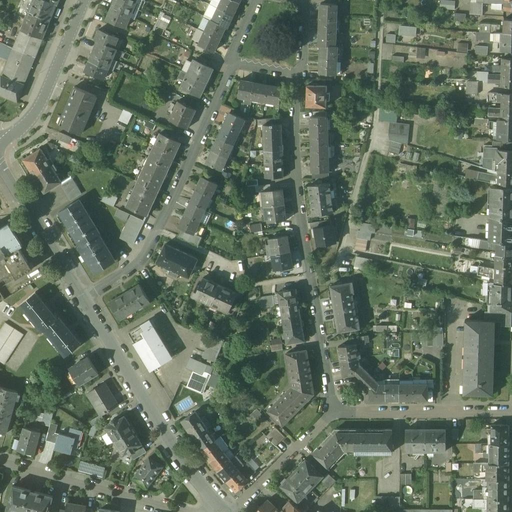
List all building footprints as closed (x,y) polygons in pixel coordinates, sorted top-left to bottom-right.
[(56,5),(44,0),(33,0),(28,12),(50,21),(56,5)] [(133,8),(115,0),(111,10),(129,17),(133,8)] [(142,0),(136,0),(133,8),(138,10),(142,0)] [(239,2),(234,0),(220,0),(218,6),(217,8),(233,15),(239,2)] [(511,0),(495,0),(495,4),(495,6),(502,6),(504,6),(503,10),(511,9),(511,0)] [(482,3),(469,2),(469,14),(482,15),(482,3)] [(337,4),(320,4),(320,18),(336,18),(337,4)] [(138,10),(133,8),(129,17),(134,20),(138,10)] [(233,15),(217,8),(212,20),(225,26),(227,27),(233,15)] [(129,17),(111,10),(106,21),(124,28),(129,17)] [(50,21),(28,12),(21,31),(42,40),(50,21)] [(336,18),(320,18),(319,32),(336,32),(336,18)] [(212,20),(210,19),(205,32),(220,39),(225,26),(212,20)] [(397,34),(414,35),(415,25),(397,25),(397,34)] [(205,32),(197,29),(192,39),(200,43),(205,32)] [(117,38),(99,30),(95,40),(98,41),(113,48),(117,38)] [(42,40),(21,31),(13,49),(35,57),(42,40)] [(220,39),(205,32),(200,43),(199,45),(214,52),(220,39)] [(336,32),(319,32),(319,46),(321,46),(321,45),(335,46),(335,45),(336,32)] [(479,32),(476,32),(476,40),(487,40),(487,42),(494,43),(494,41),(493,41),(493,33),(479,32)] [(393,42),(394,34),(386,33),(384,40),(393,42)] [(511,46),(503,47),(503,33),(500,33),(500,41),(500,50),(511,50),(511,46)] [(511,33),(504,33),(503,33),(503,47),(511,46),(511,33)] [(113,48),(98,41),(93,51),(111,59),(116,49),(113,48)] [(13,49),(0,43),(0,55),(9,59),(13,49)] [(466,44),(458,43),(457,51),(465,52),(466,44)] [(335,46),(321,45),(321,46),(320,59),(337,60),(337,45),(335,45),(335,46)] [(488,47),(476,46),(475,54),(487,55),(488,47)] [(35,57),(13,49),(9,59),(2,77),(24,86),(35,57)] [(111,59),(93,51),(89,61),(107,69),(111,59)] [(511,58),(502,58),(501,65),(501,72),(511,72),(511,58)] [(337,60),(320,59),(320,74),(336,74),(337,60)] [(193,63),(187,60),(182,71),(190,74),(192,69),(191,69),(193,63)] [(213,69),(195,60),(193,63),(191,69),(192,69),(190,74),(190,75),(208,84),(212,76),(210,75),(213,69)] [(107,69),(89,61),(85,72),(103,80),(107,69)] [(208,84),(190,75),(190,74),(182,71),(179,77),(185,81),(182,88),(200,96),(203,90),(205,91),(208,84)] [(488,72),(477,71),(476,80),(488,81),(489,74),(488,74),(488,72)] [(511,72),(501,72),(501,74),(501,86),(511,86),(511,72)] [(501,74),(489,74),(488,81),(488,83),(498,83),(498,86),(501,86),(501,74)] [(24,86),(2,77),(0,81),(0,93),(17,101),(24,86)] [(255,83),(241,80),(238,96),(246,98),(245,103),(252,104),(252,99),(255,83)] [(269,85),(255,83),(252,99),(266,101),(269,85)] [(282,88),(269,85),(266,101),(280,104),(282,88)] [(325,86),(308,86),(307,107),(324,107),(325,86)] [(74,87),(58,125),(80,134),(96,96),(74,87)] [(511,93),(491,93),(490,101),(501,102),(501,106),(511,106),(511,93)] [(196,110),(177,101),(168,120),(187,128),(196,110)] [(511,106),(501,106),(501,108),(490,108),(490,116),(501,116),(501,119),(511,119),(511,106)] [(125,109),(120,119),(129,123),(134,112),(125,109)] [(245,119),(230,113),(224,126),(239,132),(245,119)] [(155,118),(150,115),(147,121),(153,123),(155,118)] [(314,117),(311,117),(311,131),(327,131),(327,117),(325,117),(314,117)] [(266,119),(257,120),(258,127),(263,127),(263,125),(266,125),(266,119)] [(511,119),(501,119),(501,122),(500,130),(500,132),(511,132),(511,119)] [(153,123),(147,121),(145,126),(154,130),(156,125),(153,123)] [(501,122),(490,121),(490,129),(500,130),(501,122)] [(404,124),(389,122),(388,134),(408,137),(409,131),(404,130),(404,124)] [(278,124),(271,124),(271,125),(266,125),(263,125),(263,127),(265,151),(284,150),(283,145),(282,145),(281,124),(278,124)] [(239,132),(224,126),(218,139),(233,145),(239,132)] [(327,131),(311,131),(311,145),(327,145),(327,131)] [(511,132),(500,132),(500,142),(501,142),(511,142),(511,132)] [(72,138),(59,133),(57,139),(69,144),(72,138)] [(181,143),(161,133),(155,146),(175,156),(181,143)] [(233,145),(218,139),(212,151),(227,158),(233,145)] [(401,144),(390,141),(387,152),(398,155),(401,144)] [(327,145),(311,145),(312,158),(328,158),(327,145)] [(175,156),(155,146),(149,158),(170,168),(175,156)] [(41,149),(33,154),(31,153),(28,155),(29,157),(24,160),(34,177),(54,165),(50,159),(48,161),(41,149)] [(284,150),(265,151),(265,164),(283,163),(282,156),(284,156),(284,150)] [(511,150),(497,150),(496,161),(493,161),(492,170),(498,171),(498,173),(511,173),(511,150)] [(227,158),(212,151),(206,164),(216,168),(221,171),(227,158)] [(79,159),(71,155),(69,160),(76,164),(79,159)] [(170,168),(149,158),(138,182),(159,192),(170,168)] [(328,158),(312,158),(312,173),(328,173),(328,158)] [(283,163),(265,164),(265,178),(283,177),(283,163)] [(54,165),(34,177),(44,193),(60,183),(61,182),(54,171),(57,170),(54,165)] [(232,174),(225,171),(224,172),(221,171),(216,168),(214,173),(229,180),(232,174)] [(479,172),(466,169),(465,177),(478,180),(479,172)] [(498,175),(479,172),(478,180),(497,185),(498,175)] [(511,173),(498,173),(498,175),(497,185),(497,187),(511,187),(511,173)] [(70,176),(61,182),(60,183),(62,185),(72,179),(70,176)] [(217,183),(203,176),(197,189),(211,196),(212,194),(217,184),(217,183)] [(72,179),(62,185),(68,196),(78,190),(72,179)] [(159,192),(138,182),(127,206),(147,216),(159,192)] [(327,184),(309,186),(309,188),(308,188),(307,189),(307,190),(307,191),(307,192),(308,193),(309,194),(309,193),(310,201),(331,198),(331,193),(328,193),(327,191),(327,184)] [(511,187),(497,187),(491,187),(491,217),(498,218),(511,221),(511,187)] [(211,196),(197,189),(191,202),(206,208),(210,199),(211,196)] [(271,191),(262,192),(263,207),(265,207),(284,205),(283,189),(271,191)] [(78,190),(68,196),(71,200),(81,194),(78,190)] [(337,190),(327,191),(328,193),(331,193),(331,198),(337,197),(337,190)] [(118,198),(107,193),(102,201),(115,207),(119,198),(118,198)] [(337,197),(331,198),(332,206),(338,206),(344,205),(343,197),(337,197)] [(331,198),(310,201),(312,215),(333,213),(332,206),(331,198)] [(99,234),(79,201),(60,212),(80,246),(98,235),(99,234)] [(206,208),(191,202),(185,214),(200,221),(204,211),(206,208)] [(284,205),(265,207),(267,221),(266,221),(266,223),(286,221),(284,205)] [(131,214),(120,209),(116,217),(127,222),(131,214)] [(204,211),(200,221),(205,224),(209,216),(206,215),(207,213),(204,211)] [(200,221),(185,214),(179,227),(182,228),(194,234),(194,233),(200,221)] [(145,221),(132,215),(132,216),(133,216),(122,238),(121,237),(120,238),(131,243),(133,238),(134,238),(137,233),(138,233),(141,228),(142,228),(145,221)] [(511,221),(498,218),(491,217),(490,217),(489,241),(496,242),(511,245),(511,221)] [(404,218),(404,226),(412,226),(413,218),(404,218)] [(0,228),(0,279),(13,272),(17,279),(33,269),(20,247),(23,245),(9,223),(0,228)] [(261,224),(250,226),(251,233),(262,231),(261,224)] [(320,228),(315,229),(315,230),(313,230),(314,237),(316,237),(318,246),(336,242),(333,225),(331,226),(320,228)] [(202,237),(194,233),(194,234),(182,228),(179,236),(198,245),(202,237)] [(415,230),(407,229),(406,236),(414,238),(415,230)] [(80,246),(79,246),(95,273),(114,261),(98,235),(80,246)] [(287,235),(269,238),(270,243),(266,244),(268,255),(272,255),(290,252),(288,244),(290,241),(290,238),(287,236),(287,235)] [(367,241),(356,239),(354,250),(365,252),(367,241)] [(496,242),(480,240),(479,247),(496,249),(496,242)] [(511,245),(496,242),(496,249),(496,254),(511,257),(511,245)] [(166,244),(157,262),(173,270),(182,252),(166,244)] [(182,252),(173,270),(189,277),(198,259),(182,252)] [(290,252),(272,255),(274,270),(292,267),(292,266),(294,264),(294,261),(291,260),(290,252)] [(511,257),(496,254),(492,253),(491,255),(487,254),(486,257),(484,257),(484,260),(492,262),(491,263),(495,264),(511,268),(511,257)] [(357,257),(354,269),(366,271),(368,259),(357,257)] [(511,281),(511,268),(495,264),(495,270),(479,266),(478,275),(495,278),(494,284),(511,286),(511,281)] [(220,285),(203,277),(199,285),(197,284),(192,296),(211,305),(220,285)] [(334,309),(354,305),(352,293),(354,293),(352,282),(330,286),(334,309)] [(494,284),(488,284),(490,284),(490,295),(488,295),(488,303),(488,312),(511,312),(511,286),(494,284)] [(140,285),(111,303),(121,320),(150,302),(140,285)] [(237,293),(220,285),(211,305),(228,313),(237,293)] [(295,290),(278,293),(281,306),(300,303),(298,296),(296,296),(295,290)] [(57,318),(35,291),(20,304),(42,330),(44,329),(57,318)] [(273,297),(260,299),(262,309),(274,307),(273,297)] [(300,303),(281,306),(283,319),(300,316),(299,310),(301,310),(300,303)] [(354,305),(334,309),(338,332),(359,328),(358,318),(356,319),(354,305)] [(488,312),(484,312),(484,321),(494,321),(494,322),(500,322),(500,327),(501,327),(501,326),(511,326),(511,314),(511,312),(488,312)] [(80,342),(59,316),(57,318),(44,329),(66,355),(80,342)] [(300,316),(283,319),(285,331),(302,328),(302,326),(303,326),(303,324),(303,323),(303,322),(302,321),(301,321),(300,316)] [(171,357),(149,320),(128,333),(151,370),(171,357)] [(464,345),(492,345),(492,334),(494,335),(494,322),(494,321),(484,321),(464,321),(464,345)] [(5,323),(0,330),(0,361),(4,364),(23,335),(5,323)] [(302,328),(285,331),(287,344),(304,341),(302,328)] [(421,342),(421,333),(412,334),(412,342),(421,342)] [(411,343),(410,334),(400,334),(400,337),(400,344),(411,343)] [(211,335),(202,358),(215,364),(224,340),(211,335)] [(368,336),(358,338),(359,344),(369,343),(368,336)] [(355,345),(338,347),(340,362),(358,359),(355,345)] [(464,370),(491,371),(493,371),(493,345),(492,345),(464,345),(464,357),(462,357),(462,358),(464,358),(464,370)] [(306,351),(286,354),(289,373),(309,370),(306,351)] [(82,359),(75,363),(76,364),(70,367),(72,370),(68,375),(74,386),(80,383),(99,372),(89,356),(83,360),(82,359)] [(200,360),(200,362),(190,358),(186,368),(193,371),(203,375),(207,365),(208,363),(200,360)] [(358,359),(340,362),(342,377),(356,375),(362,381),(368,375),(359,366),(358,359)] [(203,375),(193,371),(181,402),(195,408),(198,406),(200,399),(207,384),(211,374),(213,367),(207,365),(203,375)] [(291,387),(306,400),(307,401),(311,397),(313,389),(312,384),(311,384),(309,370),(289,373),(291,387)] [(491,371),(464,370),(463,394),(492,395),(493,382),(491,382),(491,371)] [(220,377),(211,374),(207,384),(216,388),(220,377)] [(385,384),(377,384),(368,375),(362,381),(369,388),(369,401),(385,400),(385,384)] [(427,384),(413,384),(413,400),(427,400),(427,388),(433,388),(433,380),(427,380),(427,384)] [(118,404),(105,382),(88,392),(88,393),(92,391),(100,403),(96,405),(101,414),(102,414),(118,404)] [(399,384),(385,384),(385,400),(399,400),(399,384)] [(413,400),(413,384),(399,384),(399,400),(413,400)] [(18,392),(0,386),(0,432),(6,434),(18,392)] [(306,400),(291,387),(268,411),(283,425),(306,400)] [(54,413),(45,411),(44,414),(42,422),(41,424),(50,427),(51,424),(54,413)] [(44,414),(37,412),(35,420),(42,422),(44,414)] [(196,412),(182,421),(195,440),(208,431),(208,430),(201,419),(196,412)] [(101,414),(91,421),(94,426),(105,420),(102,414),(101,414)] [(124,416),(117,420),(116,419),(115,418),(114,418),(113,418),(112,419),(111,421),(112,423),(105,427),(114,442),(134,429),(132,425),(130,425),(124,416)] [(212,427),(205,417),(201,419),(208,430),(212,427)] [(57,425),(51,424),(50,427),(47,437),(53,439),(55,433),(57,425)] [(506,425),(492,425),(492,434),(488,434),(488,444),(509,444),(508,428),(506,425)] [(39,432),(24,427),(17,450),(28,453),(28,451),(34,452),(39,432)] [(276,427),(266,437),(270,440),(269,440),(271,442),(271,441),(276,446),(285,437),(276,427)] [(69,436),(59,434),(56,443),(55,447),(71,452),(72,446),(77,447),(81,432),(71,429),(69,436)] [(134,429),(114,442),(121,453),(127,450),(129,452),(142,444),(136,435),(137,433),(134,429)] [(354,447),(353,429),(335,429),(313,453),(327,467),(328,467),(326,465),(342,447),(354,447)] [(353,429),(354,447),(391,448),(391,450),(392,450),(392,429),(353,429)] [(426,429),(406,429),(406,451),(426,451),(426,429)] [(445,429),(426,429),(426,451),(445,451),(445,429)] [(208,431),(195,440),(202,451),(215,440),(208,431)] [(55,433),(53,439),(47,437),(46,441),(56,443),(59,434),(55,433)] [(215,440),(202,451),(210,461),(223,450),(222,449),(218,444),(215,440)] [(142,444),(129,452),(133,459),(146,450),(142,444)] [(485,444),(476,444),(476,452),(485,452),(485,444)] [(488,444),(485,444),(485,452),(490,452),(490,464),(509,464),(509,444),(488,444)] [(234,457),(226,448),(223,450),(231,460),(234,457)] [(223,450),(210,461),(218,471),(231,460),(223,450)] [(247,462),(238,453),(236,455),(245,465),(247,462)] [(245,465),(236,455),(234,457),(231,460),(239,470),(245,465)] [(149,457),(149,458),(148,458),(145,461),(146,462),(145,463),(145,464),(139,472),(138,472),(137,473),(136,472),(134,476),(134,477),(134,478),(146,487),(146,488),(147,489),(148,487),(147,487),(162,467),(163,468),(164,466),(163,465),(162,466),(156,462),(157,461),(156,460),(155,462),(149,457)] [(82,460),(80,470),(105,476),(107,466),(82,460)] [(231,460),(218,471),(226,481),(239,470),(231,460)] [(311,465),(306,460),(304,462),(302,460),(298,464),(300,466),(293,473),(310,489),(322,476),(315,469),(316,469),(311,465)] [(239,470),(226,481),(236,492),(242,486),(243,487),(250,481),(248,480),(251,477),(252,478),(254,476),(253,475),(257,472),(247,462),(245,465),(239,470)] [(490,464),(473,464),(473,471),(486,471),(486,479),(488,479),(509,479),(509,464),(490,464)] [(310,489),(293,473),(286,480),(285,479),(281,483),(282,484),(281,485),(286,490),(286,491),(290,496),(291,495),(298,502),(310,489)] [(336,481),(328,473),(323,479),(331,486),(336,481)] [(509,479),(488,479),(488,483),(488,495),(488,499),(509,499),(509,479)] [(168,482),(161,490),(166,494),(172,485),(168,482)] [(48,511),(53,496),(12,486),(5,511),(48,511)] [(400,497),(375,497),(376,509),(400,509),(400,497)] [(474,499),(473,508),(488,508),(488,499),(474,499)] [(508,511),(509,499),(488,499),(488,508),(487,511),(508,511)] [(301,511),(289,501),(279,511),(267,500),(254,511),(301,511)] [(87,506),(67,503),(66,511),(65,511),(85,511),(86,509),(87,506)]
